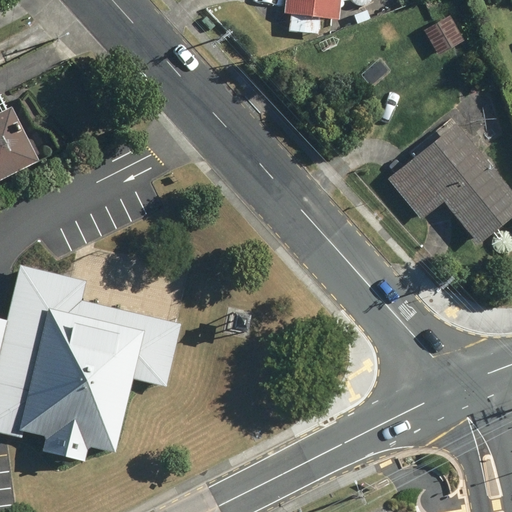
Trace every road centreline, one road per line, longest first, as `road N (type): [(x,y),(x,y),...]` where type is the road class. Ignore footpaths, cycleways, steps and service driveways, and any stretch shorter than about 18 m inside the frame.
road 1 (tertiary): [(114,0),(223,115),(454,388)]
road 2 (tertiary): [(198,511),(454,388)]
road 3 (tertiary): [(454,388),(499,435),(511,498)]
road 4 (tertiary): [(478,511),(454,388)]
